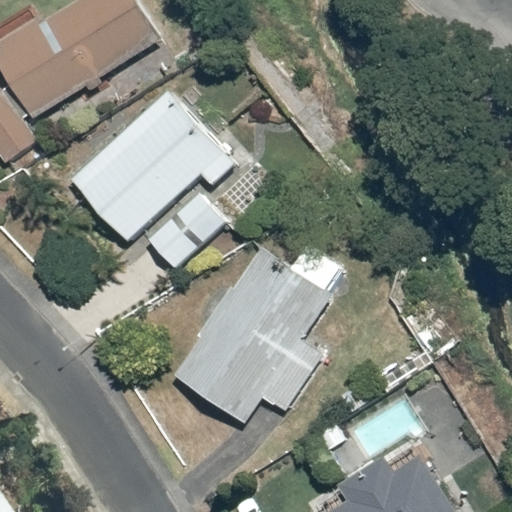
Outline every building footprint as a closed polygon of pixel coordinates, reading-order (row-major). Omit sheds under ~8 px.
[(0,37),(0,48),(2,52),(44,118),(175,36),(152,0),(77,0),(49,17),(45,9),(0,37)] [(246,157),(177,84),(80,177),(139,238),(209,171),(220,182),(246,157)] [(46,137),(5,88),(0,92),(0,138),(18,161),(46,137)] [(235,211),(212,186),(185,212),(157,238),(181,263),(235,211)] [(296,270),(265,248),(207,328),(213,332),(184,371),(252,421),(270,396),(293,413),(333,358),(309,341),(343,295),(335,289),(352,266),(317,241),(296,270)] [(353,506),(344,511),(468,511),(449,480),(483,458),(456,416),(375,466),(344,417),(322,431),(353,482),(342,489),(353,506)] [(0,511),(13,511),(0,490),(0,511)]
